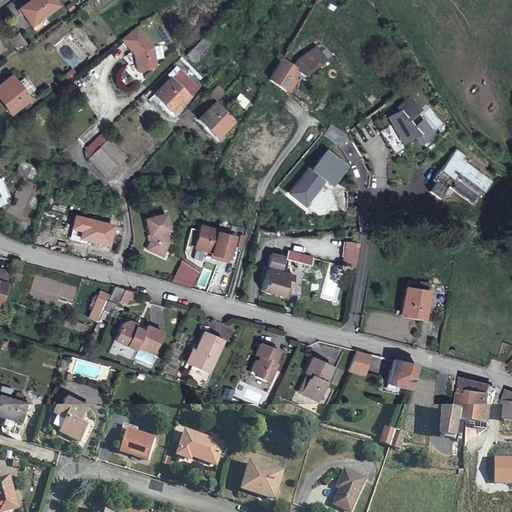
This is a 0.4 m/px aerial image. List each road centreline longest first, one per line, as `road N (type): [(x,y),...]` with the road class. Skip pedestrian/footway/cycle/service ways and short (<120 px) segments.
road 1 (residential): [(511,383),(0,244)]
road 2 (residential): [(219,511),(66,466)]
